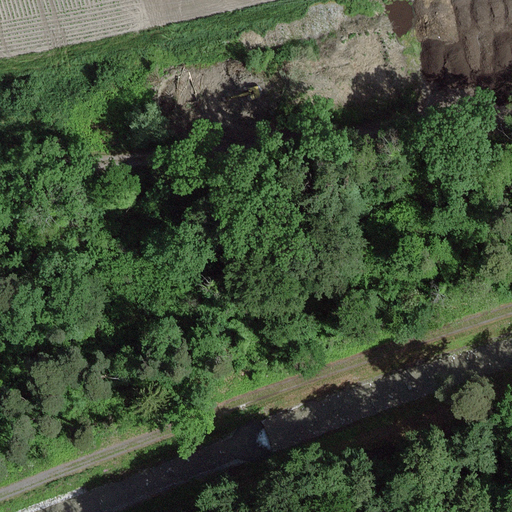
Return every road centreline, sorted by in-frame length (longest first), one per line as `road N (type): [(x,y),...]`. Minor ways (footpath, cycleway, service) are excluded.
road 1 (track): [(511,312),(178,425),(0,497)]
road 2 (track): [(0,164),(511,130)]
road 3 (track): [(511,401),(343,447),(176,511)]
